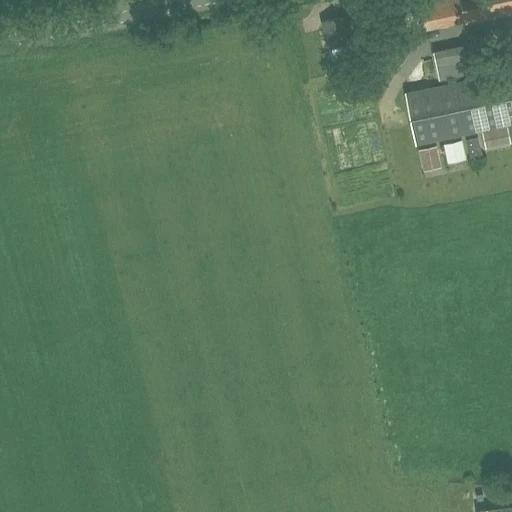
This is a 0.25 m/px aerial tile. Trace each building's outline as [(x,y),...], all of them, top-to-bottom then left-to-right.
[(402,0),(388,0),(384,1),(387,15),(405,12),(402,0)] [(511,0),(427,0),(416,2),(422,32),(466,22),(467,26),(511,15),(511,0)] [(329,49),(349,45),(343,17),(323,22),(329,49)] [(511,70),(406,93),(416,144),(511,124),(511,70)] [(482,158),(478,137),(466,140),(470,161),(482,158)]
